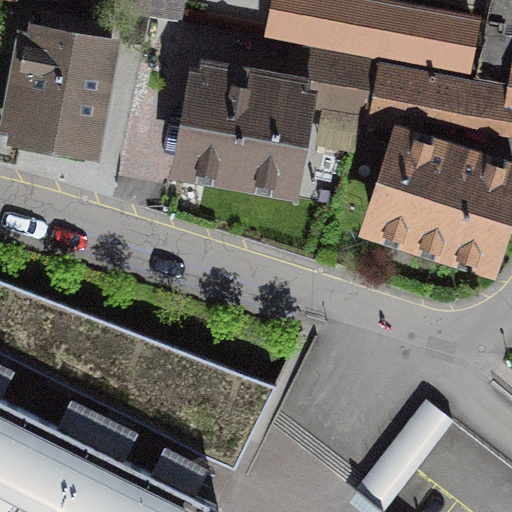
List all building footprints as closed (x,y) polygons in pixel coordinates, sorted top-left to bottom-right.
[(140,0),(76,0),(77,1),(138,12),(140,0)] [(170,0),(140,0),(138,12),(135,33),(164,38),(170,0)] [(362,0),(280,0),(275,29),(461,66),(470,21),(362,0)] [(511,15),(511,0),(487,0),(486,10),(511,15)] [(511,15),(486,10),(473,77),(511,84),(511,15)] [(0,113),(0,137),(87,153),(107,40),(16,24),(0,113)] [(368,119),(379,59),(294,42),(288,74),(310,78),(306,100),(325,104),(324,110),(368,119)] [(288,74),(195,56),(174,162),(289,185),(306,100),(310,78),(288,74)] [(511,84),(473,77),(379,59),(368,119),(419,129),(424,103),(511,120),(511,84)] [(511,182),(511,171),(396,136),(367,231),(486,268),(511,182)] [(0,351),(235,468),(276,385),(0,277),(0,351)] [(0,463),(27,410),(0,396),(0,463)] [(414,406),(353,488),(383,510),(445,428),(414,406)] [(27,410),(0,463),(0,511),(130,511),(151,471),(27,410)] [(212,511),(217,503),(151,471),(130,511),(212,511)]
